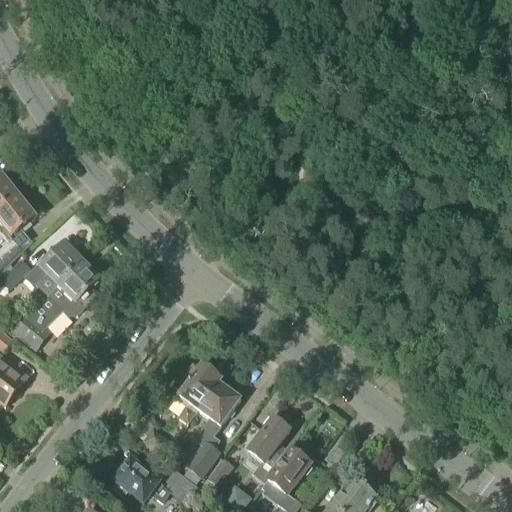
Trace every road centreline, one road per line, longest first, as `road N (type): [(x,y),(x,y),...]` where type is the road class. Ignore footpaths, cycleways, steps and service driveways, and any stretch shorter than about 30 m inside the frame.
road 1 (tertiary): [(511,511),(199,277)]
road 2 (tertiary): [(199,277),(84,183),(0,53)]
road 3 (residential): [(199,277),(7,511)]
